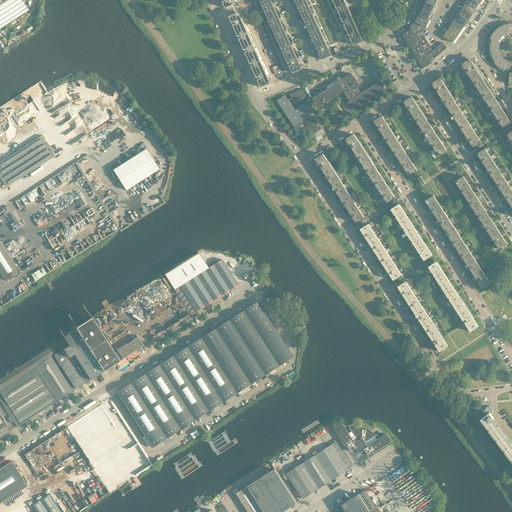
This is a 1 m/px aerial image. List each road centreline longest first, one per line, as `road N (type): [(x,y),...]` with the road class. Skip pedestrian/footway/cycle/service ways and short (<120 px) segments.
road 1 (residential): [(511,389),(451,389),(300,159)]
road 2 (unknown): [(259,287),(296,349),(284,367),(157,444),(144,440),(106,386)]
road 3 (unclassified): [(0,456),(262,285)]
road 4 (residential): [(511,356),(359,122)]
road 5 (residential): [(511,230),(418,83)]
road 6 (unclassified): [(0,198),(104,130)]
